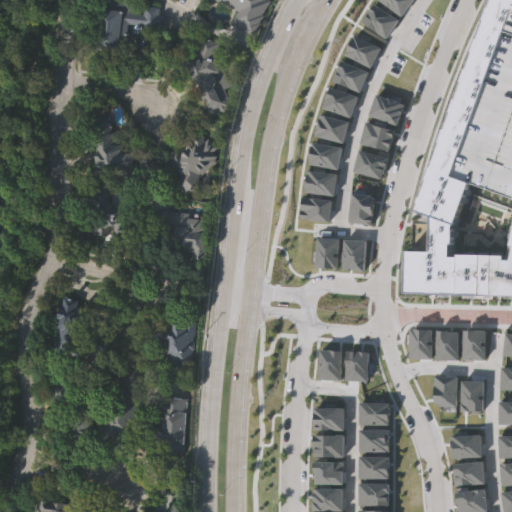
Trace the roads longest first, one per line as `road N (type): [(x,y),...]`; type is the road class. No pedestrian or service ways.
road 1 (residential): [(0,511),(31,433),(23,328),(64,209),(66,0)]
road 2 (residential): [(389,313),(405,177),(469,0)]
road 3 (secondary): [(295,0),(249,111),(220,304)]
road 4 (secondary): [(249,298),(278,107),(325,0)]
road 5 (residential): [(294,511),(313,288)]
road 6 (secondary): [(232,511),(249,298)]
road 7 (secondary): [(220,304),(208,511)]
road 8 (residential): [(444,511),(437,463),(390,331)]
road 9 (residential): [(220,304),(293,313),(326,328),(390,331)]
road 10 (residential): [(389,288),(326,284),(293,294),(222,286)]
